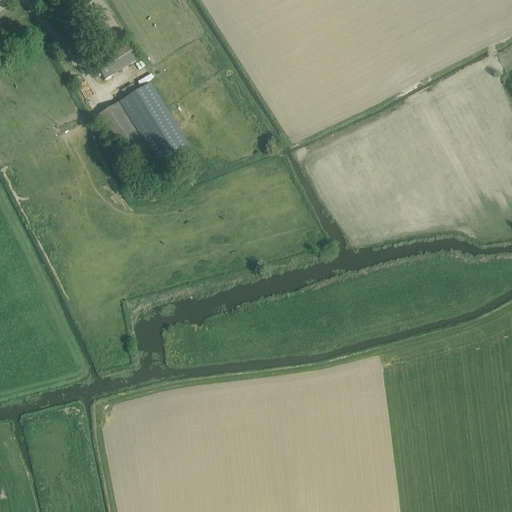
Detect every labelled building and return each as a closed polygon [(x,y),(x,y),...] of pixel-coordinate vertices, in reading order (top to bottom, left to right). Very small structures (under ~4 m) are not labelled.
[(34,0),(39,9),(48,5),(45,0),(34,0)] [(70,15),(57,23),(63,33),(76,25),(70,15)] [(94,64),(105,82),(138,61),(128,44),(94,64)] [(128,80),(120,85),(127,98),(135,93),(128,80)] [(159,173),(192,153),(150,85),(96,117),(138,186),(159,173)]
